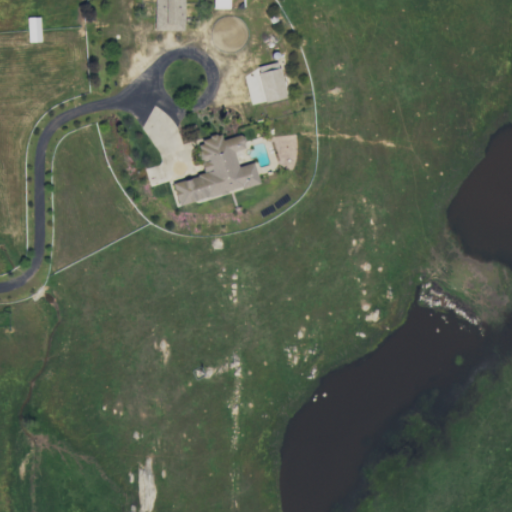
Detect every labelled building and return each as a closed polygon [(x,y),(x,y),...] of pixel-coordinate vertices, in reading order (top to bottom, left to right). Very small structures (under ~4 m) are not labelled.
[(182,0),(152,0),(152,30),(182,31),(182,0)] [(227,0),(211,0),(211,8),(227,8),(227,0)] [(26,41),(39,41),(38,17),(26,17),(26,41)] [(277,64),(242,73),(250,105),(285,97),(277,64)] [(175,205),(257,183),(251,162),(236,166),(232,151),(244,148),(240,133),(218,139),(217,135),(194,141),(202,173),(169,182),(175,205)]
